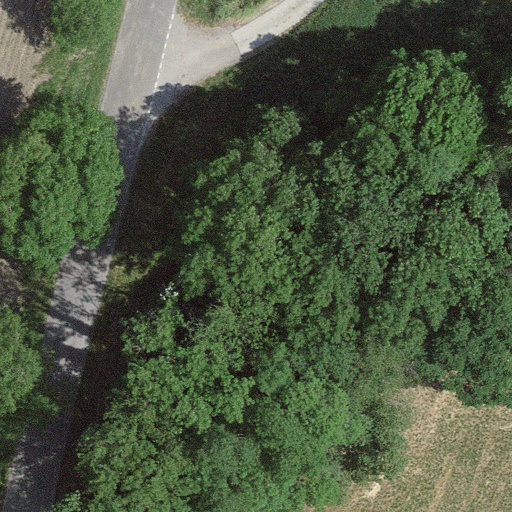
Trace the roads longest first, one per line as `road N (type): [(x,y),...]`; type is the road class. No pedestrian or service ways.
road 1 (tertiary): [(24,511),(149,0)]
road 2 (track): [(126,93),(248,35),(291,0)]
